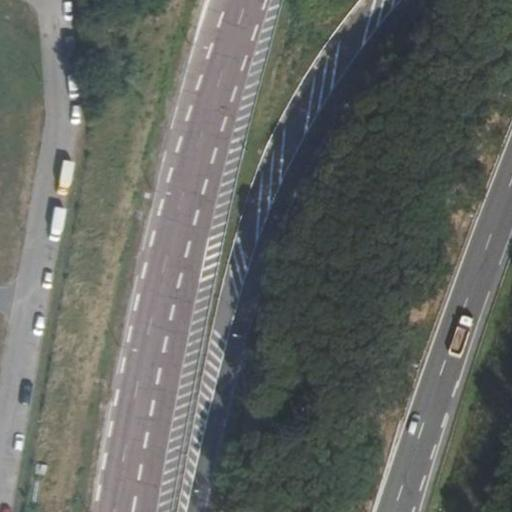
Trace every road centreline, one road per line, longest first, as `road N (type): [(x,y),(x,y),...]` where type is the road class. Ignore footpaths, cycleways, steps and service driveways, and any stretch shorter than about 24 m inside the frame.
road 1 (secondary): [(408,0),(325,123),(224,417),(206,511)]
road 2 (secondary): [(241,0),(140,414)]
road 3 (secondary): [(401,511),(482,265)]
